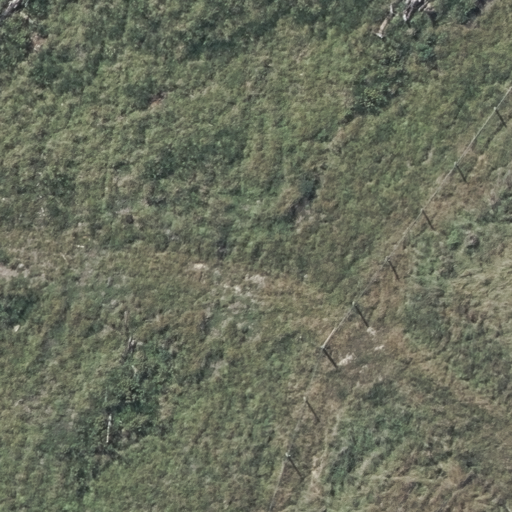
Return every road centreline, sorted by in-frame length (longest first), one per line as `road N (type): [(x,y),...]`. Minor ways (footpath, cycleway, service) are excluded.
road 1 (track): [(0,261),(316,327),(511,435)]
road 2 (track): [(511,153),(363,353),(300,511)]
